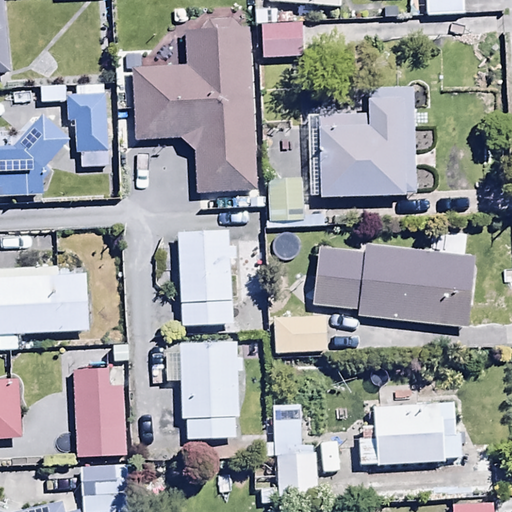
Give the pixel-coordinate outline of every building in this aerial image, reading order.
[(0,0),(0,78),(10,78),(3,0),(0,0)] [(260,0),(260,7),(342,13),(342,0),(428,0),(426,21),(466,21),(467,0),(260,0)] [(301,29),(261,30),(261,64),(302,63),(301,29)] [(189,72),(134,74),(135,146),(183,144),(193,156),(195,201),(257,199),(251,37),(187,39),(189,72)] [(308,123),(310,201),(322,200),(322,205),(414,201),(409,95),(369,97),(370,121),(308,123)] [(109,98),(68,99),(68,126),(74,126),(75,158),(82,158),(83,174),(110,174),(109,98)] [(0,202),(43,200),(42,178),(70,147),(41,122),(13,153),(0,153),(0,202)] [(230,238),(179,239),(182,332),(233,331),(230,238)] [(367,260),(318,255),(314,312),(359,316),(358,325),(467,336),(474,262),(368,252),(367,260)] [(0,357),(18,357),(18,341),(90,339),(88,272),(0,274),(0,357)] [(325,321),(274,324),(276,362),(327,359),(325,321)] [(237,347),(181,348),(181,360),(167,359),(167,389),(182,388),(182,426),(188,426),(188,446),(236,446),(237,377),(244,377),(243,364),(237,364),(237,347)] [(108,377),(74,378),(77,463),(126,462),(123,371),(108,372),(108,377)] [(0,445),(11,446),(11,442),(23,442),(23,387),(0,387),(0,445)] [(417,412),(375,413),(376,432),(363,433),(363,444),(359,444),(360,470),(447,468),(447,464),(462,464),(462,439),(457,440),(456,408),(417,409),(417,412)] [(302,410),(273,411),(274,447),(261,448),(261,463),(278,462),(279,493),(261,494),(262,510),(320,507),(318,450),(303,450),(302,410)] [(128,511),(126,469),(82,471),(83,511),(128,511)]
